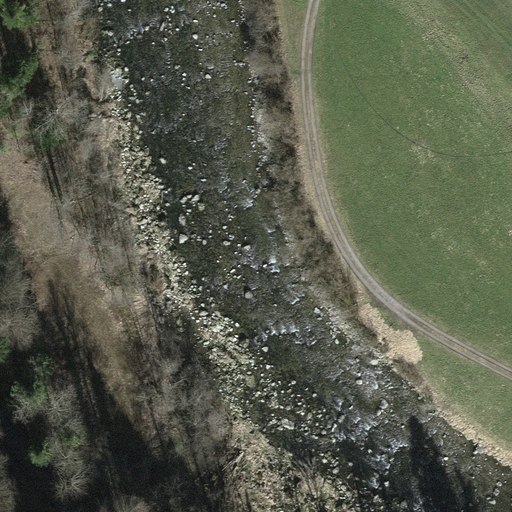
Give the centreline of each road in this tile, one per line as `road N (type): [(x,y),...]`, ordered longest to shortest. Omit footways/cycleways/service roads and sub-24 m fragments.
road 1 (track): [(314,0),(305,68),(309,125),(319,184),(358,269),(407,315),(511,375)]
road 2 (track): [(76,511),(35,473),(0,415)]
